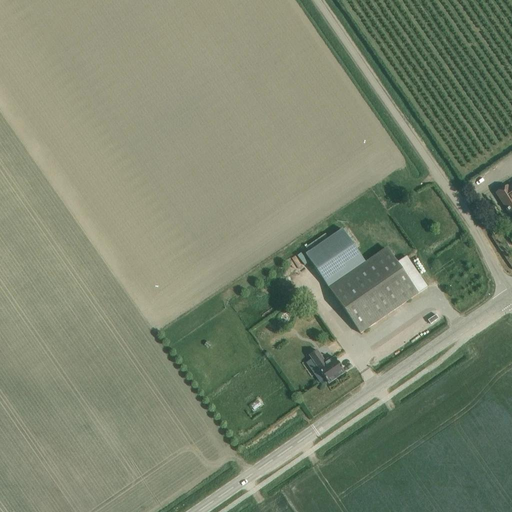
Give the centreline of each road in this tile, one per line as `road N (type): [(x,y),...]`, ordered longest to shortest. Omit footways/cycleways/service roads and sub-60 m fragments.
road 1 (tertiary): [(196,511),(510,295)]
road 2 (unclassified): [(510,295),(468,217),(316,0)]
